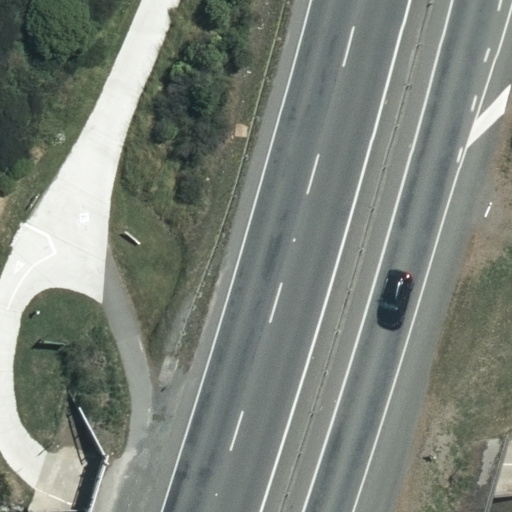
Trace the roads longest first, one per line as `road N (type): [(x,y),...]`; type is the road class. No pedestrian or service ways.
road 1 (trunk): [(207,511),(307,191),(356,0)]
road 2 (trunk): [(473,0),(327,511)]
